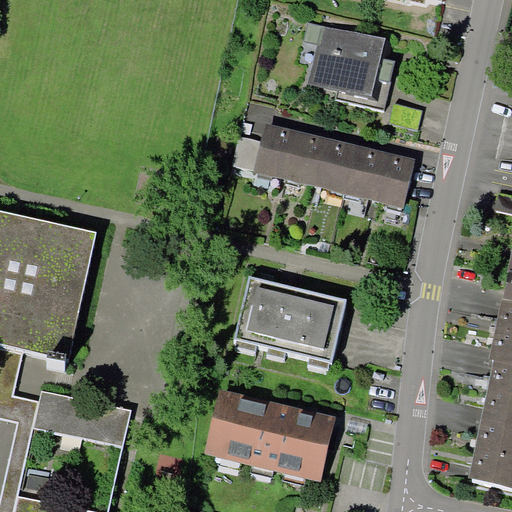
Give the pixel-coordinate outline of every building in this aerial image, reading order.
[(390,87),(383,85),(391,48),(305,28),(295,70),(310,73),(306,89),(334,96),(332,104),(383,116),(390,87)] [(419,115),(390,108),(386,126),(415,133),(419,115)] [(254,175),(284,182),(294,141),(264,134),(254,175)] [(284,182),(313,189),(323,148),(294,141),(284,182)] [(313,189),(343,197),(353,155),(323,148),(313,189)] [(343,197),(372,204),(382,163),(353,155),(343,197)] [(372,204),(401,211),(411,170),(382,163),(372,204)] [(95,241),(0,219),(0,352),(21,357),(67,367),(95,241)] [(511,278),(509,278),(503,307),(511,309),(511,278)] [(247,282),(233,345),(332,367),(346,304),(247,282)] [(511,309),(503,307),(496,337),(511,340),(511,309)] [(511,340),(496,337),(490,366),(495,367),(511,371),(511,340)] [(0,497),(0,511),(15,511),(39,406),(11,399),(21,357),(0,352),(0,424),(16,428),(0,497)] [(511,371),(495,367),(489,397),(511,401),(511,371)] [(108,511),(131,414),(42,394),(39,406),(15,511),(108,511)] [(511,401),(489,397),(482,426),(511,432),(511,401)] [(320,479),(333,424),(219,398),(207,453),(320,479)] [(511,432),(482,426),(476,456),(511,463),(511,432)] [(511,463),(476,456),(470,485),(511,494),(511,490),(511,463)]
